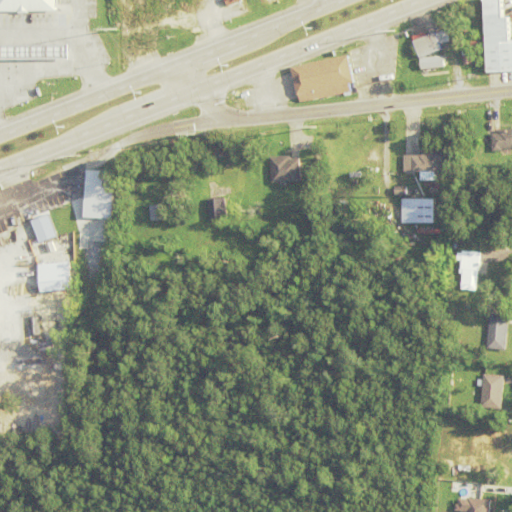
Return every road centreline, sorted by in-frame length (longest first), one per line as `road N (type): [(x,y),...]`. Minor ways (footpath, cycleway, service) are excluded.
road 1 (primary): [(0,175),(447,0)]
road 2 (primary): [(341,0),(0,136)]
road 3 (secondary): [(511,93),(250,120),(219,110),(189,59)]
